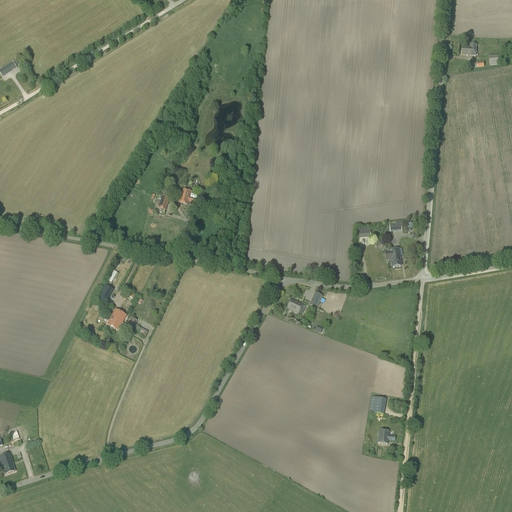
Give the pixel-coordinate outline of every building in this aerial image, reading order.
[(476,57),(477,45),(470,44),(469,47),(462,46),(461,55),(476,57)] [(489,66),(501,65),(500,56),(488,57),(489,66)] [(181,189),(178,203),(188,206),(189,203),(196,205),(198,200),(196,199),(197,195),(192,194),(192,192),(181,189)] [(165,211),(170,198),(162,195),(158,208),(165,211)] [(358,239),(370,237),(369,231),(357,232),(358,239)] [(394,263),(391,264),(391,268),(401,266),(400,258),(401,258),(399,249),(392,250),(394,263)] [(390,261),(391,264),(394,263),(392,250),(388,251),(388,252),(384,253),(385,262),(390,261)] [(112,283),(117,272),(113,271),(109,282),(112,283)] [(104,304),(112,290),(103,285),(95,299),(104,304)] [(317,309),(323,297),(316,293),(310,306),(317,309)] [(296,304),(290,301),(287,308),(293,310),(293,312),(298,314),(303,305),(297,302),(296,304)] [(125,328),(126,326),(122,324),(126,316),(115,310),(107,325),(113,329),(115,324),(117,325),(122,327),(122,326),(125,328)] [(115,324),(113,329),(118,331),(119,329),(124,332),(125,330),(131,333),(137,321),(131,318),(127,326),(126,326),(125,328),(122,326),(122,327),(117,325),(115,324)] [(383,415),(385,400),(372,398),(369,412),(383,415)] [(394,442),(395,437),(388,436),(389,432),(378,430),(377,444),(387,445),(388,441),(394,442)] [(14,447),(21,445),(17,432),(9,434),(14,447)] [(12,461),(10,453),(0,456),(0,468),(3,467),(5,475),(15,472),(12,463),(14,462),(13,460),(12,461)]
